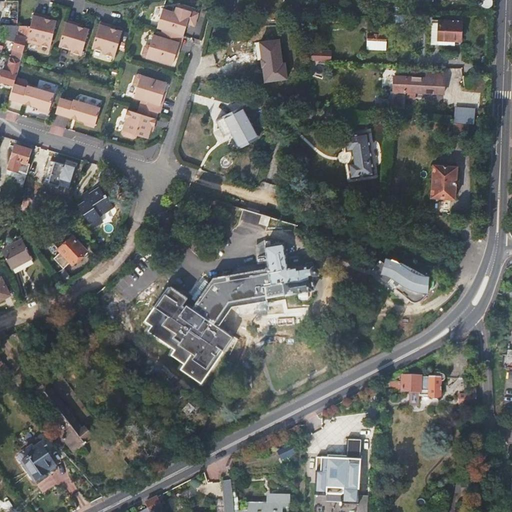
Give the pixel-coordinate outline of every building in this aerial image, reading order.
[(158,28),(184,37),(187,25),(195,27),(199,14),(177,7),(176,13),(164,9),(158,28)] [(35,11),(30,27),(27,40),(51,46),(58,20),(48,17),(48,15),(35,11)] [(433,20),(432,40),(462,41),(462,21),(433,20)] [(80,24),(68,21),(60,46),(73,50),(72,53),(83,55),(90,30),(80,27),(80,24)] [(101,22),(93,48),(105,52),(105,55),(115,58),(123,32),(113,29),(114,26),(101,22)] [(17,26),(7,26),(4,37),(17,40),(11,57),(21,59),(27,40),(30,27),(17,26)] [(146,58),(174,66),(180,43),(155,35),(151,48),(149,47),(146,48),(144,54),(146,58)] [(367,35),(366,49),(386,50),(386,42),(381,41),(381,36),(379,36),(378,35),(374,35),(373,36),(367,35)] [(312,51),(311,61),(326,62),(327,52),(312,51)] [(0,80),(14,85),(15,83),(21,61),(21,59),(11,57),(6,72),(3,70),(0,80)] [(136,98),(161,106),(168,84),(140,75),(137,76),(135,84),(136,86),(139,87),(136,98)] [(392,91),(390,108),(405,109),(406,98),(416,98),(417,92),(444,94),(445,78),(396,75),(394,90),(392,91)] [(14,85),(11,98),(38,106),(40,110),(49,112),(55,93),(28,85),(28,86),(15,83),(14,85)] [(62,97),(57,112),(85,120),(86,124),(95,126),(101,107),(75,99),(74,100),(62,97)] [(258,136),(241,106),(223,116),(239,146),(258,136)] [(456,107),(454,123),(462,123),(463,107),(456,107)] [(469,124),(476,124),(476,108),(463,107),(462,123),(469,124)] [(153,127),(156,127),(158,120),(129,111),(126,119),(128,119),(124,133),(126,137),(133,139),(138,137),(138,135),(149,139),(152,131),(153,127)] [(462,123),(454,123),(453,138),(467,139),(469,124),(462,123)] [(368,133),(344,137),(347,152),(352,151),(354,163),(349,165),(352,179),(375,175),(368,133)] [(28,174),(31,164),(28,163),(32,150),(16,145),(9,168),(28,174)] [(51,160),(44,184),(69,191),(77,165),(66,163),(66,165),(51,160)] [(458,167),(434,165),(432,198),(455,200),(458,167)] [(102,191),(91,197),(89,199),(90,202),(87,203),(80,207),(93,228),(103,223),(101,219),(100,216),(114,208),(108,197),(105,197),(102,191)] [(89,199),(91,197),(89,193),(83,197),(87,203),(90,202),(89,199)] [(46,195),(42,206),(63,213),(66,201),(46,195)] [(4,208),(17,211),(19,204),(6,201),(4,208)] [(115,211),(114,208),(100,216),(101,219),(115,211)] [(296,293),(314,290),(312,276),(319,275),(319,272),(319,270),(319,269),(318,266),(317,266),(313,266),(312,263),(306,263),(306,267),(287,269),(283,243),(280,243),(279,238),(277,236),(275,236),(270,237),(269,237),(267,238),(266,239),(263,242),(259,244),(257,245),(262,265),(269,265),(270,269),(214,278),(210,284),(198,303),(194,309),(188,305),(186,308),(184,306),(189,299),(172,287),(169,292),(166,291),(157,305),(171,314),(166,323),(179,332),(176,336),(183,340),(181,343),(198,354),(196,357),(209,366),(222,346),(227,349),(232,343),(230,341),(233,336),(223,329),(214,323),(220,315),(230,301),(267,295),(268,298),(287,295),(287,297),(296,295),(296,293)] [(87,251),(74,237),(59,250),(72,265),(77,260),(78,261),(83,256),(83,254),(87,251)] [(23,240),(1,251),(11,268),(33,257),(23,240)] [(392,279),(400,284),(409,289),(416,292),(428,293),(429,276),(424,276),(401,263),(400,265),(385,258),(384,263),(380,261),(371,272),(388,284),(392,279)] [(58,274),(65,284),(73,280),(65,269),(58,274)] [(0,300),(16,292),(7,273),(1,276),(1,278),(0,278),(0,300)] [(395,289),(400,284),(392,279),(388,284),(395,289)] [(193,299),(198,303),(210,284),(205,281),(193,299)] [(0,381),(1,383),(11,373),(0,360),(0,381)] [(391,382),(391,390),(403,390),(403,391),(411,391),(420,392),(420,395),(429,396),(431,398),(437,399),(442,396),(442,381),(446,381),(448,377),(447,374),(443,374),(442,373),(435,372),(435,378),(403,377),(403,379),(401,379),(400,382),(391,382)] [(48,386),(38,394),(54,415),(49,418),(53,422),(57,419),(69,435),(64,439),(75,453),(80,449),(82,450),(92,443),(91,441),(92,440),(91,437),(92,436),(89,433),(86,432),(86,431),(85,432),(48,386)] [(477,403),(477,388),(468,389),(468,394),(460,394),(460,403),(477,403)] [(420,395),(420,392),(411,391),(410,405),(419,406),(420,395)] [(358,511),(367,511),(369,496),(359,495),(362,440),(348,439),(347,459),(341,459),(339,456),(328,455),(328,458),(317,458),(316,483),(326,483),(326,494),(343,495),(342,501),(359,502),(359,504),(358,511)] [(43,443),(23,456),(26,461),(23,463),(24,466),(24,468),(26,472),(29,472),(35,481),(38,479),(39,481),(46,476),(45,474),(55,467),(46,454),(49,452),(43,443)] [(225,511),(282,511),(283,506),(289,506),(289,496),(273,496),(273,501),(268,501),(268,503),(247,503),(247,511),(237,511),(233,511),(230,479),(222,480),(225,511)] [(463,495),(478,496),(479,482),(463,481),(463,495)] [(326,494),(326,483),(316,483),(315,493),(326,494)] [(164,511),(158,497),(145,503),(147,508),(149,511),(164,511)]
